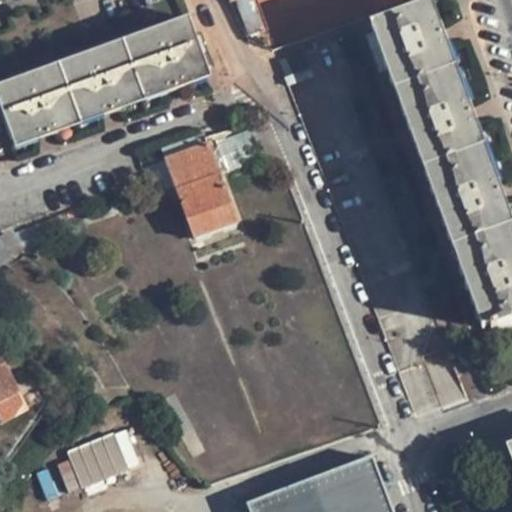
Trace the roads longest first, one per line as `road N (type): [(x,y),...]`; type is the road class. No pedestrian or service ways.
road 1 (residential): [(419,511),(404,437),(267,85)]
road 2 (residential): [(214,103),(0,192)]
